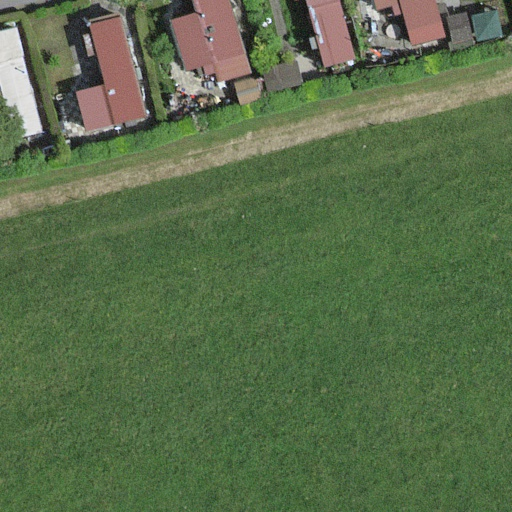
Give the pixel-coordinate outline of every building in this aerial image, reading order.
[(167,0),(191,78),(255,58),(237,0),(167,0)] [(347,0),(312,0),(320,61),(355,56),(347,0)] [(378,0),(379,2),(384,0),(404,0),(415,41),(450,31),(442,0),(378,0)] [(87,11),(102,75),(73,82),(84,127),(150,111),(124,2),(87,11)] [(0,22),(0,84),(17,132),(51,120),(15,17),(0,22)]
